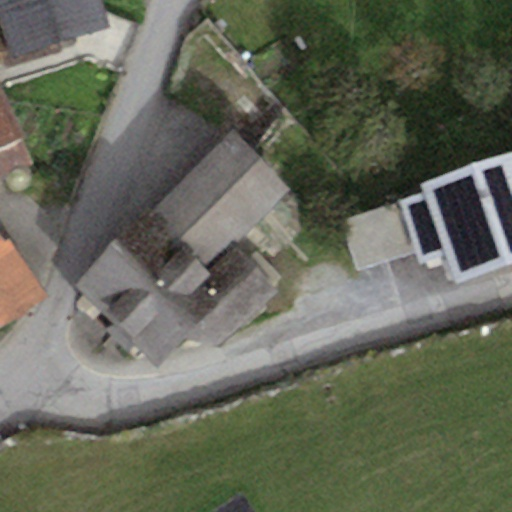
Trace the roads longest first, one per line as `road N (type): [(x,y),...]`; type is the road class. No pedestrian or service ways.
road 1 (residential): [(30,370),(69,395),(125,400),(511,292)]
road 2 (unclassified): [(30,370),(176,0)]
